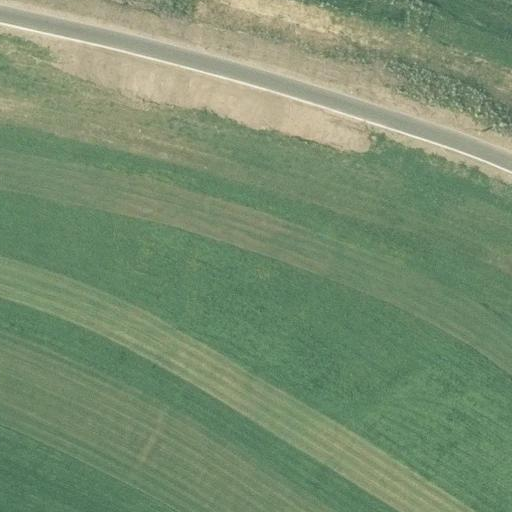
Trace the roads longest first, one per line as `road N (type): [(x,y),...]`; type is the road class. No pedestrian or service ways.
road 1 (track): [(0,106),(316,186),(511,260)]
road 2 (unclassified): [(511,164),(280,85),(0,14)]
